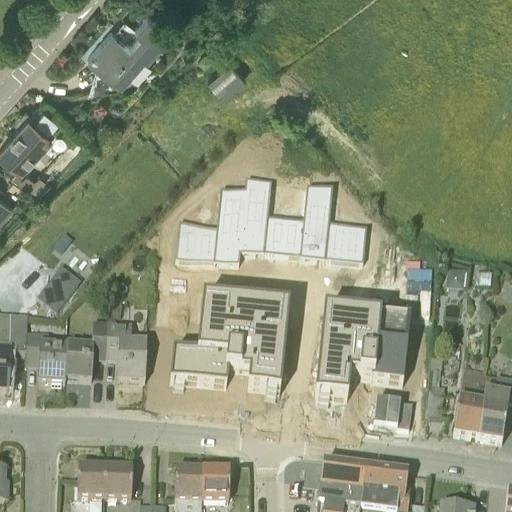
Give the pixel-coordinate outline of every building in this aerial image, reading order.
[(111,32),(87,59),(120,88),(143,62),(147,65),(172,38),(148,16),(135,30),(141,36),(130,49),(111,32)] [(222,100),(242,78),(226,62),(205,85),(222,100)] [(40,106),(0,149),(0,154),(19,172),(50,139),(43,132),(55,119),(40,106)] [(21,180),(15,175),(11,180),(16,185),(21,180)] [(36,184),(27,176),(17,186),(27,194),(36,184)] [(298,265),(302,228),(268,224),(271,189),(244,187),(243,198),(237,260),(240,260),(263,262),(263,261),(298,265)] [(0,226),(13,212),(0,200),(0,199),(3,196),(0,193),(0,226)] [(302,228),(298,265),(298,266),(325,269),(325,268),(363,272),(366,234),(329,231),(332,196),(305,193),(302,228)] [(237,260),(243,198),(219,195),(215,230),(178,227),(174,263),(212,267),(212,269),(239,271),(240,260),(237,260)] [(60,272),(36,303),(56,319),(80,287),(60,272)] [(444,293),(461,295),(463,277),(446,275),(444,293)] [(247,383),(245,398),(264,400),(264,393),(279,395),(286,324),(272,323),(273,315),(216,309),(215,316),(201,315),(195,361),(172,358),(169,383),(183,384),(183,392),(225,396),(226,381),(247,383)] [(27,321),(0,320),(0,396),(6,397),(7,368),(9,368),(9,366),(7,366),(8,357),(25,358),(26,338),(27,321)] [(394,335),(394,327),(337,321),(336,329),(322,327),(315,398),(329,399),(328,407),(346,409),(348,387),(402,393),(408,336),(394,335)] [(65,351),(64,385),(90,386),(92,360),(105,360),(106,331),(91,330),(90,352),(65,351)] [(106,331),(105,360),(117,361),(116,387),(144,388),(145,348),(129,348),(130,332),(106,331)] [(26,340),(24,372),(25,372),(25,367),(37,367),(36,388),(64,389),(64,385),(65,351),(47,350),(48,341),(26,340)] [(452,441),(476,445),(485,389),(486,381),(484,381),(485,376),(463,373),(452,441)] [(485,389),(476,445),(500,449),(507,408),(511,408),(511,385),(486,381),(485,389)] [(431,392),(428,421),(428,422),(440,423),(442,402),(443,394),(431,392)] [(358,511),(363,474),(322,469),(317,511),(358,511)] [(77,472),(76,503),(103,504),(104,473),(77,472)] [(130,504),(131,474),(104,473),(103,504),(130,504)] [(200,511),(201,506),(200,506),(201,475),(174,474),(173,505),(174,505),(173,511),(200,511)] [(358,511),(406,511),(409,497),(404,496),(406,480),(363,474),(358,511)] [(200,506),(201,506),(227,506),(228,475),(201,475),(200,506)]
